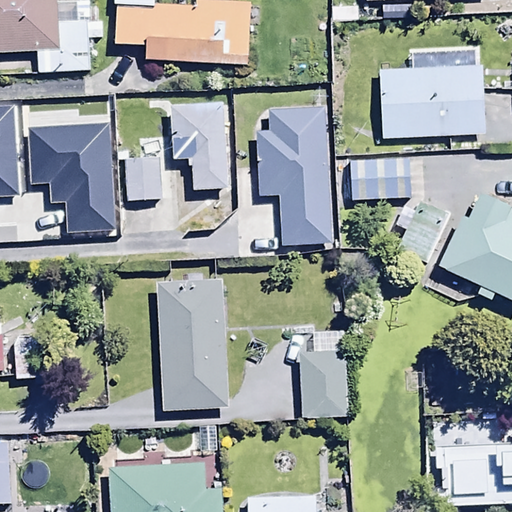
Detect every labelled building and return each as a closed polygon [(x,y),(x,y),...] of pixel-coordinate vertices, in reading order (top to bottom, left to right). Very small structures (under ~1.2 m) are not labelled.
[(0,0),(0,54),(34,53),(34,73),(87,72),(86,40),(101,40),(100,21),(88,21),(88,1),(54,2),(54,0),(0,0)] [(144,46),(143,59),(245,67),(250,3),(221,1),(221,0),(191,0),(191,5),(152,2),(151,0),(110,0),(110,6),(114,6),(110,44),(144,46)] [(375,68),(379,138),(486,131),(481,62),(406,67),(405,50),(380,52),(381,67),(375,68)] [(121,93),(120,112),(146,112),(146,94),(121,93)] [(33,98),(34,149),(78,148),(77,124),(104,123),(103,96),(33,98)] [(191,190),(227,188),(223,103),(169,105),(171,160),(190,159),(191,190)] [(329,242),(321,108),(266,112),(267,132),(251,132),(255,197),(275,196),(278,245),(329,242)] [(346,160),(349,202),(420,197),(418,164),(407,165),(406,156),(346,160)] [(124,159),(124,200),(160,200),(160,159),(124,159)] [(444,242),(433,266),(477,286),(474,294),(490,301),(493,293),(511,301),(511,212),(477,196),(465,223),(451,217),(440,240),(444,242)] [(30,198),(1,199),(1,219),(31,218),(30,198)] [(400,253),(426,264),(448,215),(423,204),(400,253)] [(155,282),(160,410),(226,407),(221,280),(155,282)] [(298,418),(347,416),(343,330),(309,332),(310,352),(296,353),(298,418)] [(511,420),(431,423),(434,506),(511,502),(511,420)] [(105,467),(106,511),(221,511),(221,488),(204,489),(203,462),(105,467)] [(319,511),(320,510),(315,510),(314,496),(245,498),(245,511),(319,511)]
